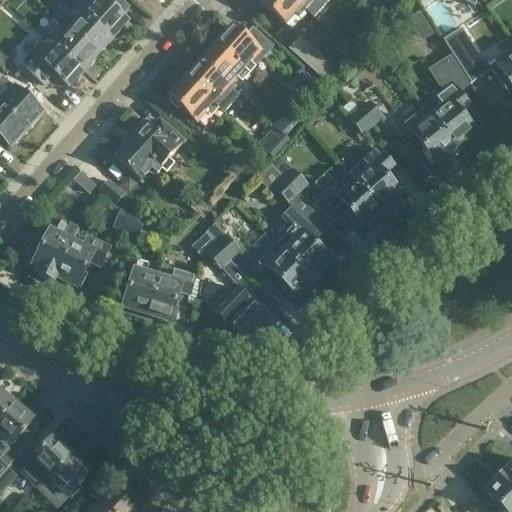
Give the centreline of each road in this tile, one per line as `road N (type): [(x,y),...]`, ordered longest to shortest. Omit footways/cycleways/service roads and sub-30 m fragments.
road 1 (residential): [(511,174),(353,317),(269,406)]
road 2 (residential): [(0,225),(205,0)]
road 3 (tertiary): [(0,328),(146,395),(269,406)]
road 4 (tertiary): [(372,400),(511,341)]
